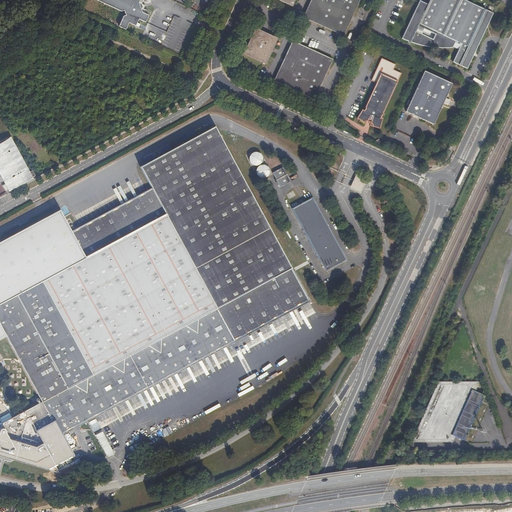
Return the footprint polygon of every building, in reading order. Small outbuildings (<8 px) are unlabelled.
[(93,0),(122,13),(124,12),(127,17),(124,18),(120,27),(127,30),(130,24),(137,27),(140,21),(147,24),(150,17),(146,15),(142,14),(139,4),(140,0),(93,0)] [(307,0),(302,15),(345,34),(360,0),(307,0)] [(419,0),(419,1),(402,39),(409,42),(419,44),(429,46),(444,48),(453,49),(454,46),(460,48),(454,61),(468,68),(494,12),(468,0),(429,0),(428,3),(421,0),(419,0)] [(279,38),(256,28),(245,53),(267,64),(279,38)] [(326,76),(333,59),(293,41),(275,81),(316,99),(321,87),(326,76)] [(358,50),(351,47),(349,52),(356,55),(358,50)] [(380,128),(383,119),(381,118),(383,114),(384,114),(402,73),(394,69),(396,65),(382,59),(373,80),(377,82),(367,107),(368,107),(366,111),(363,110),(359,118),(364,120),(369,119),(369,117),(373,119),(372,121),(374,125),(380,128)] [(453,83),(425,70),(406,111),(434,124),(453,83)] [(0,453),(49,470),(74,457),(62,437),(312,303),(216,127),(141,167),(152,188),(73,230),(63,210),(0,242),(0,320),(43,402),(2,423),(0,422),(0,453)] [(32,177),(37,175),(35,170),(30,173),(13,140),(0,146),(0,163),(14,190),(33,180),(32,177)] [(259,166),(262,165),(264,163),(264,160),(264,157),(263,155),(261,153),(259,152),(256,152),(254,153),(252,155),(251,158),(251,160),(252,163),(254,165),(256,166),(259,166)] [(271,177),(272,174),(271,171),(270,169),(268,167),(266,166),(263,166),(261,167),(259,169),(258,172),(258,174),(259,177),(261,179),(264,180),(266,180),(269,178),(271,177)] [(292,182),(284,169),(274,174),(282,188),(292,182)] [(352,189),(362,194),(368,180),(358,176),(352,189)] [(345,260),(313,199),(293,209),(325,271),(345,260)] [(438,381),(411,443),(453,444),(455,438),(419,438),(442,386),(478,387),(480,382),(438,381)] [(475,392),(478,387),(442,386),(419,438),(455,438),(456,437),(465,441),(486,396),(475,392)]
